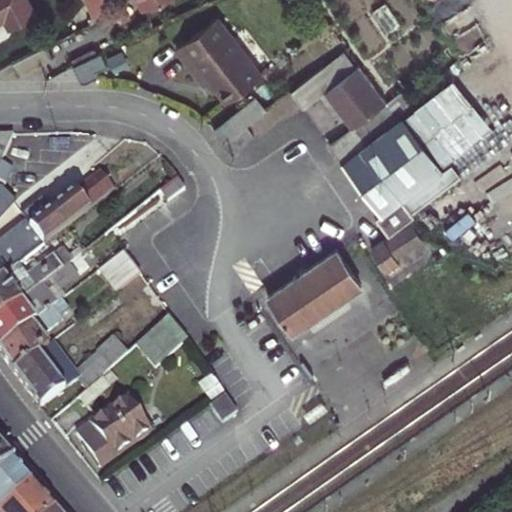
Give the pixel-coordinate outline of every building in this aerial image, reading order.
[(28,0),(0,0),(0,19),(2,18),(7,29),(36,14),(28,0)] [(108,4),(105,0),(89,0),(100,21),(108,4)] [(139,0),(144,9),(163,0),(139,0)] [(211,81),(228,102),(264,74),(219,17),(178,48),(206,85),(211,81)] [(38,50),(32,52),(11,63),(18,75),(44,60),(38,50)] [(293,89),(304,106),(356,67),(345,50),(293,89)] [(81,82),(109,68),(102,55),(75,68),(81,82)] [(329,145),(342,162),(396,121),(395,119),(411,107),(397,88),(350,123),(353,128),(329,145)] [(214,130),(224,143),(246,126),(265,111),(255,98),(214,130)] [(404,115),(396,121),(342,162),(382,214),(377,217),(390,235),(415,215),(403,199),(444,168),(404,115)] [(511,129),(505,118),(451,151),(464,171),(511,141),(511,129)] [(254,137),(246,126),(224,143),(232,153),(254,137)] [(0,163),(1,161),(14,134),(0,134),(0,163)] [(13,167),(1,161),(0,163),(0,187),(3,189),(13,167)] [(100,171),(30,225),(45,244),(115,190),(100,171)] [(114,242),(118,239),(185,189),(177,179),(73,261),(0,318),(0,347),(63,300),(69,295),(63,289),(112,251),(114,242)] [(0,212),(13,197),(3,189),(0,187),(0,212)] [(0,278),(18,265),(45,244),(30,225),(27,221),(0,241),(0,278)] [(373,248),(387,269),(399,260),(397,256),(424,237),(412,221),(373,248)] [(63,248),(27,277),(18,265),(0,278),(0,318),(73,261),(63,248)] [(268,296),(293,333),(303,326),(307,323),(327,310),(345,297),(362,286),(337,250),(302,273),(268,296)] [(125,285),(142,272),(135,261),(117,274),(125,285)] [(345,297),(307,323),(312,330),(350,305),(345,297)] [(0,352),(13,372),(49,344),(43,336),(64,320),(62,318),(71,310),(63,300),(0,347),(0,352)] [(155,368),(188,340),(169,317),(136,345),(155,368)] [(87,388),(128,353),(114,337),(98,351),(100,353),(76,374),(51,342),(49,344),(13,372),(41,408),(78,378),(87,388)] [(407,362),(382,380),(387,388),(413,369),(407,362)] [(111,372),(103,378),(110,387),(118,380),(111,372)] [(211,377),(200,384),(213,402),(223,394),(211,377)] [(103,378),(80,398),(87,406),(110,387),(103,378)] [(130,396),(76,435),(101,469),(155,431),(130,396)] [(211,406),(222,423),(237,413),(225,396),(211,406)] [(0,511),(31,483),(3,451),(0,453),(0,511)] [(51,511),(54,509),(31,483),(0,511),(51,511)]
